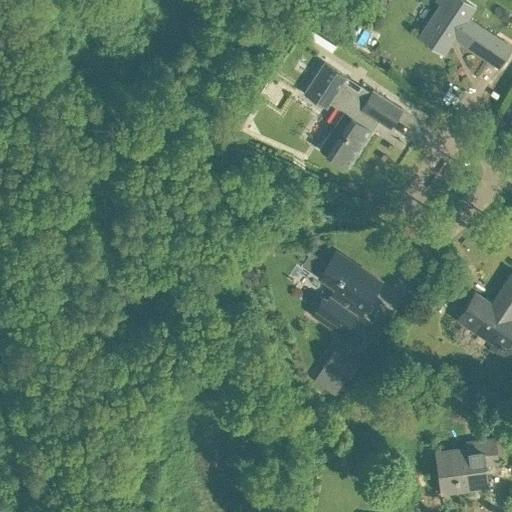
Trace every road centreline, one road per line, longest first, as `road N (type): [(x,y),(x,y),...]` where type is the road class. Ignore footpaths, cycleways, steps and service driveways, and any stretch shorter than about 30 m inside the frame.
road 1 (residential): [(504,167),(464,142),(445,147),(408,196),(409,219)]
road 2 (residential): [(409,219),(425,232),(444,231),(504,167)]
